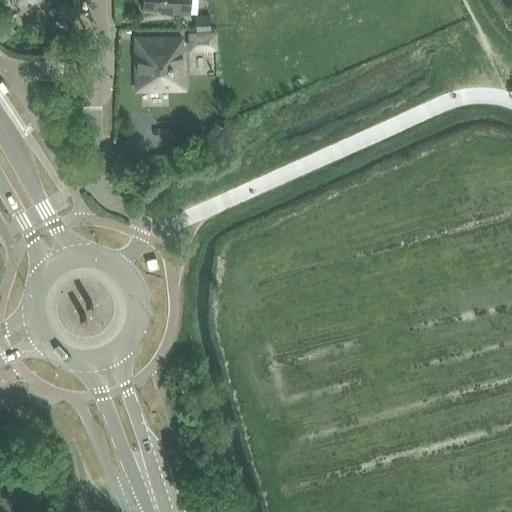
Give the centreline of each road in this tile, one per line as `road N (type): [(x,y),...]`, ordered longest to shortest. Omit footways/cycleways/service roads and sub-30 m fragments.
road 1 (residential): [(99,75),(102,195),(146,225),(119,271)]
road 2 (secondary): [(70,263),(0,136)]
road 3 (secondary): [(85,364),(124,452),(148,485)]
road 4 (secondary): [(148,485),(114,357)]
